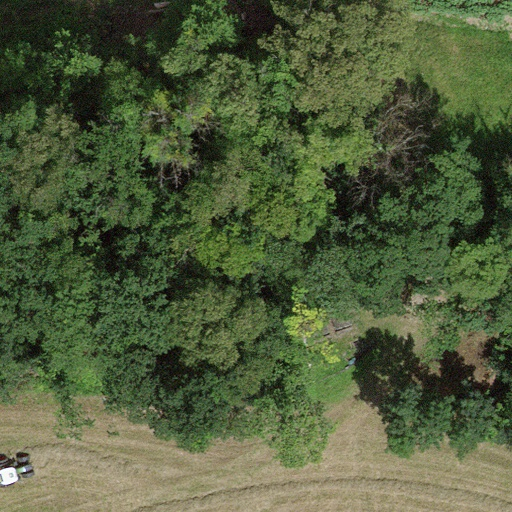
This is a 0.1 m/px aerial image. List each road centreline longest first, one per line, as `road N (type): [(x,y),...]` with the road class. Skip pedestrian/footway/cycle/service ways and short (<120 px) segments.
road 1 (track): [(422,265),(385,366),(247,462),(157,511)]
road 2 (track): [(353,0),(359,51),(422,265),(460,357)]
